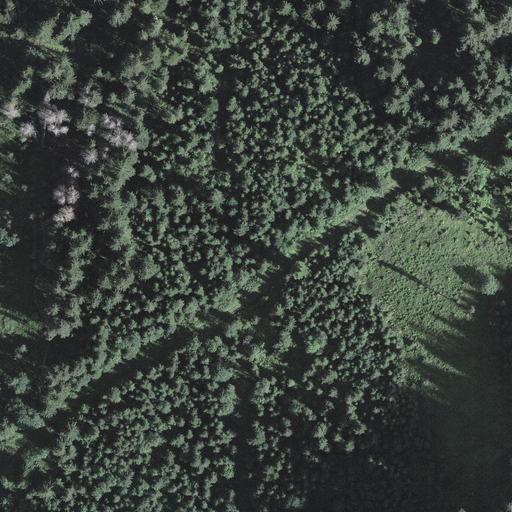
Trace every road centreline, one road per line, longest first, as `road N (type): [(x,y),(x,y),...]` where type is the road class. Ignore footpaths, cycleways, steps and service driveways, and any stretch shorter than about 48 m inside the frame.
road 1 (track): [(511,120),(365,209),(246,300),(104,377),(0,462)]
road 2 (track): [(0,58),(102,52),(125,31),(139,0)]
